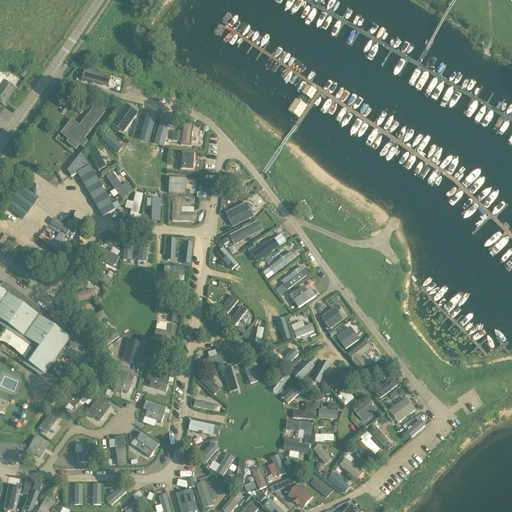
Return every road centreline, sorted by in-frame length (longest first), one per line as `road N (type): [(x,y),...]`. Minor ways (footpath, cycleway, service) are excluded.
road 1 (residential): [(224,140),(442,420),(370,487),(320,511)]
road 2 (residential): [(41,476),(144,480),(174,468),(209,233)]
road 3 (residential): [(224,140),(193,114),(64,83),(49,72)]
road 4 (residential): [(0,256),(56,289),(103,224)]
road 5 (residential): [(103,224),(28,172),(11,172),(0,189)]
